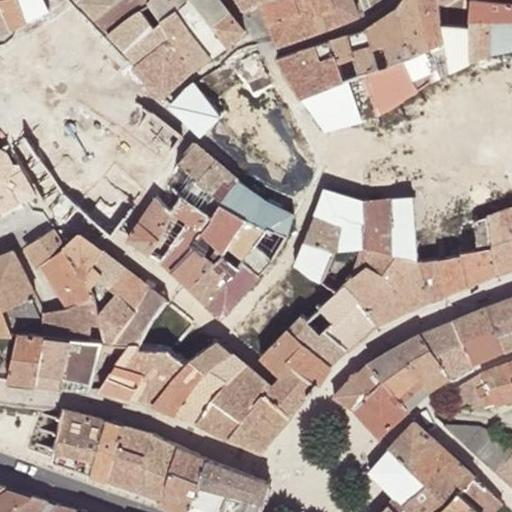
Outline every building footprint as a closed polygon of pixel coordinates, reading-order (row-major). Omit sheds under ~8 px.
[(0,0),(0,34),(12,30),(1,0),(0,0)] [(1,0),(12,30),(28,23),(21,0),(1,0)] [(21,0),(28,23),(50,12),(45,0),(21,0)] [(84,0),(82,3),(97,18),(118,0),(84,0)] [(118,0),(97,18),(111,34),(130,18),(152,5),(149,0),(118,0)] [(149,0),(152,5),(163,21),(179,9),(190,0),(149,0)] [(190,0),(179,9),(213,56),(227,45),(213,26),(192,0),(190,0)] [(231,13),(220,0),(192,0),(213,26),(231,13)] [(261,2),(263,0),(239,0),(247,11),(261,4),(261,2)] [(297,0),(263,0),(261,2),(261,4),(270,24),(302,12),(297,0)] [(310,36),(324,31),(314,0),(297,0),(302,12),(310,36)] [(314,0),(324,31),(342,25),(333,0),(314,0)] [(360,19),(354,0),(333,0),(342,25),(360,19)] [(432,48),(418,0),(405,0),(400,9),(415,56),(423,52),(432,48)] [(440,0),(418,0),(432,48),(444,43),(443,24),(441,2),(440,0)] [(491,23),(511,21),(511,3),(485,0),(471,0),(471,3),(470,20),(491,23)] [(123,47),(163,21),(152,5),(130,18),(111,34),(123,47)] [(163,21),(173,37),(194,70),(213,56),(179,9),(163,21)] [(400,9),(367,30),(381,68),(404,61),(415,56),(400,9)] [(302,12),(270,24),(279,47),(310,36),(302,12)] [(246,31),(231,13),(213,26),(227,45),(246,31)] [(490,55),(491,23),(470,20),(469,27),(473,63),(490,55)] [(138,64),(173,37),(163,21),(123,47),(138,64)] [(511,21),(491,23),(490,55),(511,51),(511,50),(511,21)] [(469,27),(443,24),(444,43),(449,74),(473,63),(469,27)] [(350,37),(361,74),(381,68),(367,30),(350,37)] [(194,70),(173,37),(138,64),(135,66),(165,97),(194,70)] [(331,44),(345,81),(361,74),(350,37),(331,44)] [(449,74),(444,43),(432,48),(423,52),(432,80),(449,74)] [(288,75),(304,99),(327,89),(345,81),(331,44),(302,52),(307,68),(288,75)] [(279,59),(288,75),(307,68),(302,52),(279,59)] [(419,91),(432,80),(423,52),(415,56),(404,61),(419,91)] [(257,54),(230,63),(254,94),(273,83),(257,54)] [(381,68),(400,106),(419,91),(404,61),(381,68)] [(381,68),(361,74),(379,116),(400,106),(381,68)] [(361,74),(345,81),(352,101),(359,121),(359,122),(379,116),(361,74)] [(327,89),(304,99),(315,113),(352,101),(345,81),(327,89)] [(174,106),(204,134),(221,116),(197,85),(174,106)] [(101,117),(110,105),(95,95),(87,107),(101,117)] [(352,101),(315,113),(327,130),(359,121),(352,101)] [(24,202),(36,196),(18,163),(13,164),(6,151),(8,148),(4,145),(1,150),(0,149),(0,217),(1,217),(0,216),(0,212),(17,205),(19,211),(26,207),(24,202)] [(269,228),(289,237),(296,214),(264,199),(242,181),(225,202),(223,204),(250,221),(251,220),(268,230),(269,228)] [(328,190),(320,210),(346,218),(337,250),(364,248),(365,202),(328,190)] [(396,255),(417,260),(417,237),(415,195),(395,197),(396,255)] [(364,248),(396,255),(395,197),(365,202),(364,248)] [(162,240),(174,212),(157,199),(141,222),(162,240)] [(511,219),(509,208),(486,217),(497,275),(503,273),(504,273),(511,269),(511,219)] [(320,210),(307,243),(335,254),(337,250),(346,218),(320,210)] [(176,244),(189,223),(174,212),(162,240),(151,256),(162,263),(176,244)] [(464,255),(470,285),(497,275),(486,217),(479,219),(479,222),(460,226),(464,255)] [(129,240),(151,256),(162,240),(141,222),(129,239),(129,240)] [(212,244),(189,223),(176,244),(162,263),(173,271),(191,288),(216,263),(206,255),(212,244)] [(439,257),(448,293),(470,285),(464,255),(460,226),(454,226),(441,234),(417,237),(417,260),(439,257)] [(74,338),(105,342),(105,340),(99,312),(97,299),(92,285),(85,278),(67,247),(54,229),(25,246),(38,268),(42,266),(69,308),(46,313),(45,334),(47,334),(74,338)] [(81,235),(67,247),(85,278),(94,265),(103,251),(81,235)] [(335,254),(307,243),(299,265),(324,281),(335,254)] [(337,250),(335,254),(324,281),(338,292),(347,284),(377,324),(406,310),(364,248),(337,250)] [(364,248),(406,310),(433,299),(417,260),(396,255),(364,248)] [(15,250),(0,256),(0,335),(14,336),(12,329),(6,309),(32,298),(38,295),(16,252),(15,250)] [(109,256),(103,251),(94,265),(99,271),(109,256)] [(216,263),(191,288),(207,303),(241,268),(225,254),(216,263)] [(110,287),(127,269),(109,256),(99,271),(110,287)] [(417,260),(433,299),(448,293),(439,257),(417,260)] [(241,268),(207,303),(219,315),(221,316),(260,276),(247,262),(241,268)] [(97,299),(99,312),(118,293),(110,287),(99,271),(94,265),(85,278),(92,285),(97,299)] [(130,344),(140,346),(150,322),(136,309),(152,289),(127,269),(110,287),(118,293),(99,312),(105,340),(105,342),(102,353),(122,356),(130,344)] [(325,329),(349,350),(374,326),(377,324),(347,284),(338,292),(323,306),(334,321),(325,329)] [(136,309),(150,322),(168,302),(152,289),(136,309)] [(511,315),(511,297),(487,306),(493,322),(511,315)] [(41,318),(32,298),(6,309),(12,329),(41,318)] [(475,364),(504,352),(493,322),(487,306),(455,320),(474,363),(475,364)] [(504,352),(511,348),(511,315),(493,322),(504,352)] [(290,329),(333,365),(334,366),(349,352),(348,350),(349,350),(325,329),(320,333),(306,317),(290,329)] [(468,366),(474,363),(455,320),(421,333),(434,351),(451,376),(468,366)] [(262,355),(283,375),(289,371),(294,364),(319,385),(333,365),(290,329),(262,355)] [(20,331),(10,380),(39,384),(47,334),(45,334),(20,331)] [(434,351),(421,333),(385,353),(369,363),(384,379),(434,351)] [(65,387),(74,338),(47,334),(39,384),(65,387)] [(65,387),(93,389),(102,353),(105,342),(74,338),(65,387)] [(153,404),(178,414),(207,370),(234,353),(219,341),(188,364),(175,377),(153,404)] [(431,389),(451,376),(434,351),(384,379),(410,408),(431,389)] [(229,380),(248,364),(234,353),(207,370),(178,414),(197,422),(229,380)] [(511,362),(506,364),(488,371),(480,375),(453,391),(461,406),(467,403),(468,404),(481,397),(487,408),(511,400),(511,362)] [(384,379),(369,363),(359,372),(357,373),(356,374),(354,375),(353,377),(352,379),(351,380),(334,396),(354,409),(384,379)] [(266,396),(275,385),(248,364),(229,380),(197,422),(233,440),(261,452),(290,417),(266,396)] [(289,371),(283,375),(275,385),(266,396),(290,417),(319,385),(294,364),(289,371)] [(380,436),(410,408),(384,379),(354,409),(380,436)] [(101,447),(109,419),(65,410),(55,463),(93,475),(101,447)] [(119,453),(127,425),(109,419),(101,447),(119,453)] [(462,495),(476,478),(416,420),(390,449),(447,504),(461,492),(462,495)] [(135,489),(155,434),(127,425),(119,453),(111,481),(135,489)] [(511,449),(495,431),(480,427),(445,425),(463,442),(482,459),(506,481),(511,486),(511,449)] [(163,499),(181,446),(180,445),(155,433),(155,434),(135,489),(163,499)] [(192,511),(200,489),(209,461),(181,446),(163,499),(161,505),(178,511),(192,511)] [(93,475),(111,481),(119,453),(101,447),(93,475)] [(369,471),(396,498),(410,511),(438,511),(447,504),(390,449),(369,471)] [(270,483),(209,461),(200,489),(228,496),(264,505),(270,483)] [(492,511),(503,502),(476,478),(462,495),(481,511),(492,511)] [(0,492),(10,487),(0,483),(0,492)] [(0,492),(0,511),(6,511),(33,495),(10,487),(0,492)] [(223,511),(228,496),(200,489),(192,511),(223,511)] [(481,511),(462,495),(461,492),(447,504),(438,511),(481,511)] [(51,501),(33,495),(6,511),(42,511),(45,510),(50,501),(51,501)] [(262,511),(264,505),(228,496),(223,511),(262,511)] [(410,511),(396,498),(390,504),(397,511),(410,511)] [(53,511),(59,503),(51,501),(50,501),(45,510),(42,511),(53,511)] [(86,511),(88,511),(59,503),(53,511),(86,511)]
